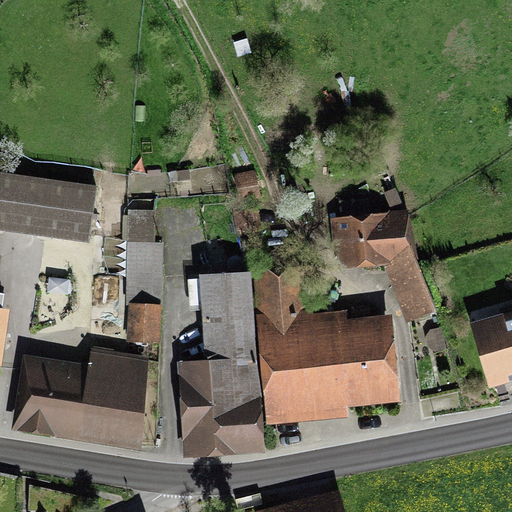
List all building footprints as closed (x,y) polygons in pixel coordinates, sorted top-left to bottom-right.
[(0,173),(0,226),(89,238),(97,187),(0,173)] [(153,212),(132,212),(129,339),(158,342),(161,305),(161,246),(152,245),(153,212)] [(409,217),(382,218),(387,258),(384,259),(409,320),(436,310),(415,259),(409,217)] [(346,263),(384,259),(387,258),(382,218),(334,224),(337,245),(344,244),(346,263)] [(311,270),(261,275),(265,314),(256,315),(266,401),(391,388),(384,323),(347,327),(348,332),(314,336),(311,310),(315,310),(311,270)] [(206,366),(180,368),(185,448),(262,443),(257,358),(247,273),(201,276),(206,366)] [(71,275),(29,278),(33,330),(75,327),(71,275)] [(511,318),(478,328),(492,378),(511,372),(511,318)] [(88,370),(26,360),(16,416),(81,426),(140,436),(145,386),(138,384),(143,359),(91,350),(88,370)] [(74,511),(74,494),(29,484),(28,510),(47,511),(74,511)] [(339,511),(336,500),(290,511),(339,511)]
